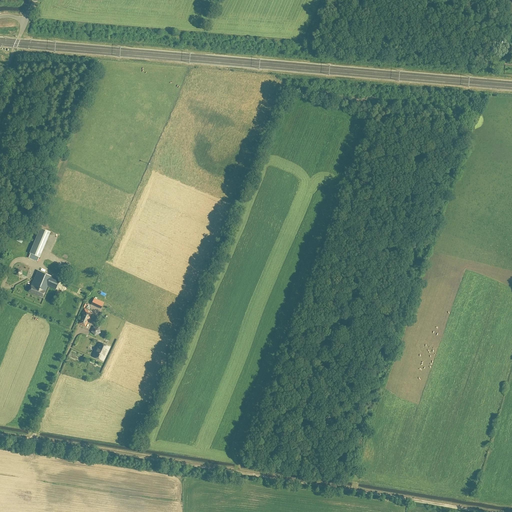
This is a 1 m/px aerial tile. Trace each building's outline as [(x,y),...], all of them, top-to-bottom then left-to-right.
[(40,228),(30,253),(40,257),(50,232),(40,228)] [(25,265),(20,276),(24,277),(28,267),(25,265)] [(56,289),(59,279),(37,270),(31,285),(29,291),(43,297),(48,286),(56,289)] [(83,314),(79,324),(86,327),(92,313),(88,312),(89,311),(84,308),(82,313),(83,314)] [(91,329),(94,336),(101,333),(97,326),(91,329)] [(99,342),(92,356),(104,361),(110,347),(99,342)]
